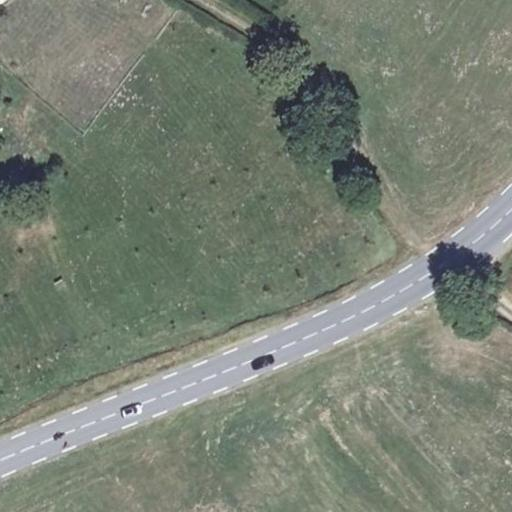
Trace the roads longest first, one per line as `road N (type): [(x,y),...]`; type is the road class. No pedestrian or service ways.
road 1 (secondary): [(0,463),(118,408),(325,332),(443,269),(511,210)]
road 2 (track): [(511,312),(443,269),(401,228),(312,82),(196,0)]
